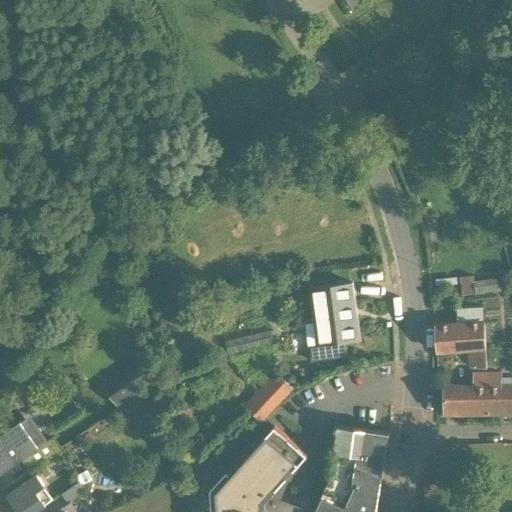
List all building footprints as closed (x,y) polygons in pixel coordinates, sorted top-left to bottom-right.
[(475,293),(473,281),(473,276),(459,278),(462,297),(475,295),(475,293)] [(350,355),(348,341),(356,340),(351,303),(355,303),(352,283),(310,288),(315,323),(307,324),(309,345),(311,344),(313,359),(350,355)] [(231,352),(277,340),(269,310),(223,322),(231,352)] [(435,325),(437,351),(472,349),(473,369),(487,369),(484,323),(435,325)] [(147,371),(138,359),(106,383),(115,394),(147,371)] [(262,422),(293,389),(278,374),(246,407),(262,422)] [(511,413),(511,379),(493,379),(493,374),(473,374),(473,387),(443,387),(444,412),(443,412),(443,413),(511,413)] [(0,436),(0,472),(17,461),(18,461),(47,441),(29,416),(13,427),(0,436)] [(265,511),(259,511),(259,501),(289,467),(293,470),(307,455),(275,426),(231,475),(227,471),(210,489),(211,505),(208,506),(208,511),(265,511)] [(376,511),(378,503),(384,467),(389,432),(339,426),(334,459),(331,477),(324,494),(315,511),(376,511)] [(86,470),(75,476),(80,484),(90,478),(86,470)] [(36,476),(9,494),(21,511),(35,511),(45,505),(35,492),(43,486),(36,476)] [(61,495),(67,504),(68,505),(70,503),(84,493),(78,483),(61,495)] [(74,511),(70,503),(68,505),(67,504),(59,510),(59,511),(74,511)]
